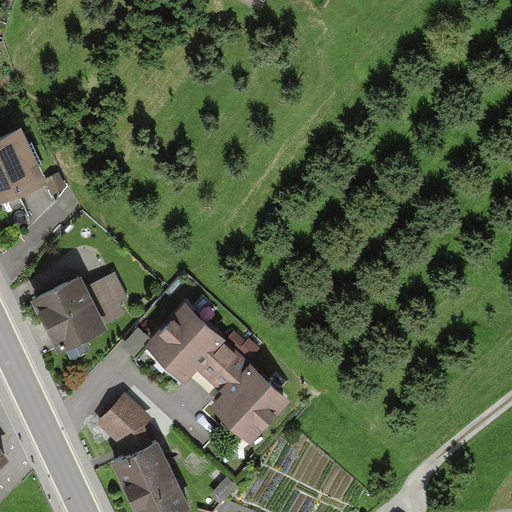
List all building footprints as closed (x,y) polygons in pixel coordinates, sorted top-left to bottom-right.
[(24,128),(0,138),(0,201),(48,181),(24,128)] [(101,245),(85,251),(94,274),(109,268),(101,245)] [(86,275),(38,298),(63,350),(113,326),(109,320),(131,309),(115,275),(91,286),(86,275)] [(297,398),(188,303),(150,346),(191,381),(198,373),(224,396),(215,407),(256,444),(297,398)] [(154,419),(127,394),(101,423),(128,448),(154,419)] [(0,469),(14,460),(0,441),(0,469)] [(183,511),(193,508),(162,443),(115,464),(138,511),(183,511)]
